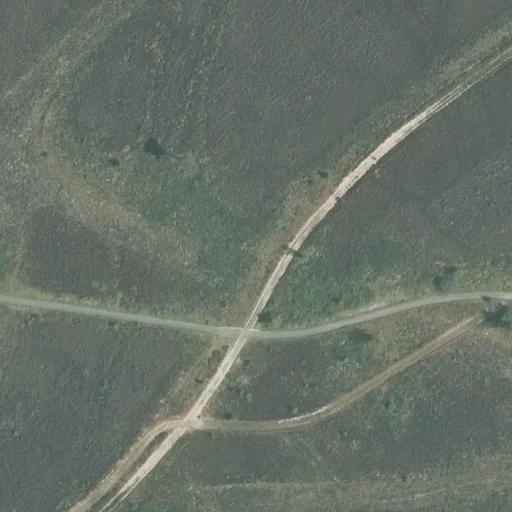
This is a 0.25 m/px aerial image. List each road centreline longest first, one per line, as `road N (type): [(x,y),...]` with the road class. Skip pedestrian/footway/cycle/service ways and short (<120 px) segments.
road 1 (track): [(511,53),(352,178),(284,264),(217,380),(99,511)]
road 2 (unknown): [(511,296),(315,416),(275,426),(168,421),(76,511)]
